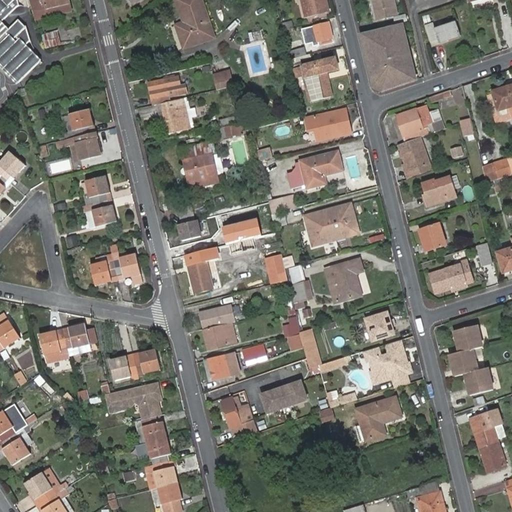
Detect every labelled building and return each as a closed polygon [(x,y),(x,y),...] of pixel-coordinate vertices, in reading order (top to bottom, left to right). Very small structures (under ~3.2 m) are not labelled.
[(0,0),(0,55),(2,58),(0,59),(0,62),(19,82),(39,58),(27,47),(32,42),(26,28),(18,20),(6,32),(0,25),(0,23),(17,7),(20,1),(18,0),(4,0),(4,1),(2,0),(0,0)] [(30,0),(33,8),(47,5),(49,14),(72,9),(69,0),(30,0)] [(191,40),(193,46),(214,39),(203,6),(197,12),(190,0),(180,0),(178,1),(185,24),(177,27),(183,42),(191,40)] [(190,0),(197,12),(203,6),(200,0),(190,0)] [(302,0),(307,18),(328,12),(324,0),(302,0)] [(393,0),(372,0),(377,19),(397,15),(393,0)] [(47,5),(33,8),(36,17),(49,14),(47,5)] [(62,42),(58,29),(55,15),(40,19),(48,45),(62,42)] [(293,21),(284,23),(285,30),(294,28),(293,21)] [(447,39),(460,34),(456,21),(434,28),(432,23),(424,26),(430,42),(438,39),(439,44),(448,41),(447,39)] [(324,39),(330,38),(332,37),(329,23),(308,28),(312,43),(316,41),(317,45),(325,43),(324,39)] [(403,24),(361,34),(374,87),(382,92),(417,80),(403,24)] [(301,39),(292,42),(294,48),(303,46),(301,39)] [(183,42),(185,49),(193,46),(191,40),(183,42)] [(291,50),(293,58),(308,54),(306,46),(291,50)] [(43,62),(39,58),(19,82),(21,84),(43,62)] [(318,74),(325,72),(337,69),(334,58),(302,66),(311,100),(323,98),(318,74)] [(218,91),(235,87),(231,72),(215,76),(215,79),(218,91)] [(331,95),(325,72),(318,74),(323,98),(331,95)] [(155,101),(157,106),(168,104),(166,99),(187,94),(185,85),(175,88),(167,90),(166,84),(165,82),(150,86),(154,102),(155,101)] [(511,87),(510,88),(509,85),(491,91),(501,121),(511,116),(511,87)] [(450,90),(427,98),(428,104),(452,95),(450,90)] [(162,106),(169,134),(191,128),(184,101),(162,106)] [(397,117),(406,143),(420,138),(430,134),(421,108),(397,117)] [(330,132),(331,137),(351,132),(346,109),(305,119),(308,130),(315,129),(318,140),(328,138),(327,133),(330,132)] [(76,130),(77,137),(92,133),(91,126),(92,126),(90,119),(92,119),(90,110),(72,114),(76,130)] [(474,133),(471,121),(464,123),(467,135),(474,133)] [(221,127),(222,137),(244,135),(243,125),(221,127)] [(73,144),(79,142),(83,159),(101,155),(99,146),(97,146),(95,138),(98,137),(99,139),(98,132),(92,133),(77,137),(64,140),(65,146),(73,144)] [(98,137),(95,138),(97,146),(99,146),(101,155),(103,155),(99,139),(98,137)] [(406,143),(399,145),(406,163),(409,172),(430,165),(420,138),(406,143)] [(83,159),(79,142),(73,144),(76,161),(83,159)] [(184,161),(185,168),(186,173),(188,181),(190,181),(192,188),(217,182),(213,165),(215,164),(214,160),(212,161),(208,147),(183,153),(185,160),(184,161)] [(451,150),(454,159),(462,156),(459,147),(451,150)] [(262,160),(274,158),(273,148),(260,149),(262,160)] [(0,162),(0,164),(1,165),(12,152),(10,151),(0,162)] [(0,165),(0,173),(8,181),(13,175),(14,176),(19,171),(19,172),(26,165),(12,152),(1,165),(0,165)] [(294,174),(290,175),(293,187),(306,183),(307,189),(327,184),(324,175),(343,170),(338,152),(300,161),(301,164),(297,164),(298,168),(294,174)] [(68,159),(51,164),(54,173),(71,168),(68,159)] [(499,179),(510,175),(511,175),(506,161),(492,166),(496,180),(499,179)] [(402,164),(407,179),(411,178),(409,172),(406,163),(402,164)] [(19,171),(14,176),(16,178),(27,166),(26,165),(19,172),(19,171)] [(409,172),(411,178),(432,170),(430,165),(409,172)] [(482,169),(486,184),(496,180),(492,166),(482,169)] [(92,197),(94,203),(109,200),(113,199),(112,192),(109,193),(108,185),(109,185),(107,176),(88,180),(92,197)] [(423,185),(427,197),(424,197),(427,206),(456,197),(449,178),(435,183),(435,181),(423,185)] [(294,196),(269,203),(273,216),(298,209),(294,196)] [(109,200),(94,203),(95,209),(100,226),(118,222),(116,213),(114,213),(112,205),(115,205),(113,199),(109,200)] [(360,234),(351,204),(329,210),(337,235),(349,231),(350,236),(360,234)] [(178,210),(180,220),(195,218),(194,208),(178,210)] [(329,210),(305,218),(313,247),(323,244),(322,239),(336,235),(337,235),(329,210)] [(273,216),(276,228),(288,225),(285,213),(273,216)] [(258,218),(224,227),(228,244),(262,236),(258,218)] [(198,220),(178,225),(182,241),(201,236),(198,220)] [(420,229),(424,241),(423,242),(425,250),(445,244),(438,224),(420,229)] [(337,235),(336,235),(337,240),(350,236),(349,231),(337,235)] [(69,248),(79,246),(77,235),(66,237),(69,248)] [(322,239),(323,244),(337,240),(336,235),(322,239)] [(483,267),(493,264),(491,258),(487,243),(477,246),(483,267)] [(116,261),(119,277),(127,275),(127,276),(134,274),(135,277),(137,286),(146,284),(138,254),(129,257),(123,259),(122,255),(119,245),(112,246),(116,261)] [(511,249),(498,254),(504,273),(511,269),(511,249)] [(214,258),(208,259),(210,267),(216,265),(214,258)] [(196,270),(191,271),(197,292),(216,287),(210,267),(208,259),(194,263),(196,270)] [(114,278),(119,277),(116,261),(110,262),(93,266),(98,285),(107,283),(107,282),(114,280),(114,278)] [(363,272),(360,261),(335,268),(344,301),(361,296),(356,274),(363,272)] [(303,265),(290,268),(294,284),(307,281),(303,265)] [(461,265),(456,267),(431,275),(437,294),(453,289),(454,288),(453,285),(466,281),(467,284),(473,282),(468,265),(461,267),(461,265)] [(275,285),(289,282),(287,272),(273,276),(275,285)] [(295,287),(299,304),(309,301),(305,284),(295,287)] [(231,304),(199,311),(203,328),(235,321),(231,304)] [(303,310),(305,318),(313,317),(312,309),(303,310)] [(367,321),(374,341),(393,334),(387,313),(367,321)] [(0,325),(0,329),(3,328),(2,326),(12,320),(11,319),(0,325)] [(0,350),(0,351),(6,348),(23,337),(12,320),(2,326),(3,328),(0,329),(0,350)] [(226,324),(206,329),(211,349),(240,343),(237,334),(233,335),(228,336),(226,324)] [(302,335),(302,334),(299,324),(285,327),(288,338),(302,335)] [(71,332),(65,333),(69,348),(75,347),(92,343),(88,325),(79,327),(79,329),(71,330),(71,332)] [(455,331),(459,346),(461,346),(463,352),(460,352),(451,355),(454,370),(456,369),(458,376),(465,374),(469,389),(471,389),(473,395),(493,391),(489,369),(479,371),(474,349),(483,347),(478,326),(455,331)] [(69,348),(65,333),(59,335),(59,333),(52,335),(51,334),(42,336),(46,354),(62,350),(69,348)] [(23,337),(6,348),(6,349),(23,338),(23,337)] [(379,348),(365,353),(368,363),(373,361),(377,372),(372,374),(375,385),(394,379),(407,374),(413,372),(409,362),(406,364),(401,350),(403,349),(400,341),(386,346),(389,355),(382,358),(379,348)] [(245,351),(246,359),(250,360),(267,355),(265,346),(245,351)] [(141,358),(135,360),(139,374),(145,373),(162,369),(158,351),(149,353),(149,355),(141,357),(141,358)] [(210,359),(215,379),(243,372),(238,352),(210,359)] [(210,381),(215,379),(210,359),(205,360),(210,381)] [(345,359),(312,370),(313,375),(322,372),(322,374),(336,369),(336,368),(346,364),(345,359)] [(139,374),(135,360),(129,361),(129,360),(122,361),(121,360),(112,362),(117,380),(132,376),(139,374)] [(308,360),(303,362),(306,372),(312,370),(308,360)] [(15,374),(20,386),(28,383),(23,371),(15,374)] [(407,374),(394,379),(397,388),(411,384),(407,374)] [(41,375),(35,381),(42,387),(47,380),(41,375)] [(5,382),(11,392),(20,386),(14,376),(5,382)] [(143,404),(147,419),(160,416),(162,415),(158,401),(157,397),(160,393),(158,381),(109,395),(114,412),(134,407),(138,401),(143,404)] [(104,394),(111,392),(109,382),(102,383),(104,394)] [(303,384),(288,389),(294,406),(308,402),(303,384)] [(288,389),(278,392),(284,410),(294,406),(288,389)] [(89,390),(79,391),(80,400),(90,399),(89,390)] [(329,392),(331,400),(340,399),(338,391),(329,392)] [(278,392),(263,397),(269,415),(284,410),(278,392)] [(332,410),(356,402),(354,396),(331,404),(332,410)] [(484,396),(476,398),(478,406),(486,404),(484,396)] [(260,433),(250,405),(242,408),(238,397),(224,402),(235,435),(249,430),(251,436),(260,433)] [(367,440),(368,442),(387,435),(383,424),(402,418),(395,399),(358,412),(362,426),(367,440)] [(66,401),(59,405),(65,414),(71,410),(66,401)] [(4,412),(17,432),(28,425),(15,405),(4,412)] [(480,448),(498,441),(493,427),(501,424),(497,410),(478,416),(480,421),(472,424),(480,448)] [(0,437),(1,437),(4,442),(18,434),(17,432),(4,412),(0,414),(0,437)] [(147,419),(144,420),(146,426),(150,443),(169,439),(166,429),(164,429),(163,422),(161,422),(160,416),(147,419)] [(480,421),(478,416),(470,418),(472,424),(480,421)] [(260,431),(268,428),(265,420),(258,422),(260,431)] [(356,428),(361,442),(367,440),(362,426),(356,428)] [(18,434),(4,442),(8,448),(7,449),(10,455),(9,455),(15,465),(31,455),(22,439),(18,434)] [(23,438),(22,439),(31,455),(33,453),(23,438)] [(171,448),(169,439),(150,443),(154,459),(156,466),(171,462),(170,455),(171,455),(169,448),(171,448)] [(506,468),(498,441),(480,448),(488,474),(506,468)] [(10,455),(7,449),(4,450),(13,466),(15,465),(9,455),(10,455)] [(173,468),(171,462),(156,466),(157,472),(161,486),(179,482),(177,474),(175,474),(174,468),(173,468)] [(40,498),(43,503),(57,494),(54,489),(44,473),(27,484),(33,493),(35,492),(39,499),(40,498)] [(44,473),(54,489),(55,488),(45,473),(44,473)] [(166,510),(166,511),(179,511),(184,511),(181,500),(180,493),(182,493),(179,482),(161,486),(165,503),(166,510)] [(422,496),(423,498),(440,493),(437,483),(420,488),(420,489),(422,496)] [(35,501),(39,499),(35,492),(33,493),(27,484),(26,485),(35,501)] [(159,487),(152,488),(157,505),(165,503),(161,486),(159,487)] [(422,496),(420,489),(407,493),(408,500),(422,496)] [(418,499),(421,511),(445,511),(440,493),(423,498),(418,499)] [(57,494),(43,503),(47,509),(45,510),(46,511),(68,511),(60,500),(57,494)] [(70,511),(62,499),(60,500),(68,511),(70,511)] [(110,501),(113,510),(120,507),(117,499),(110,501)]
